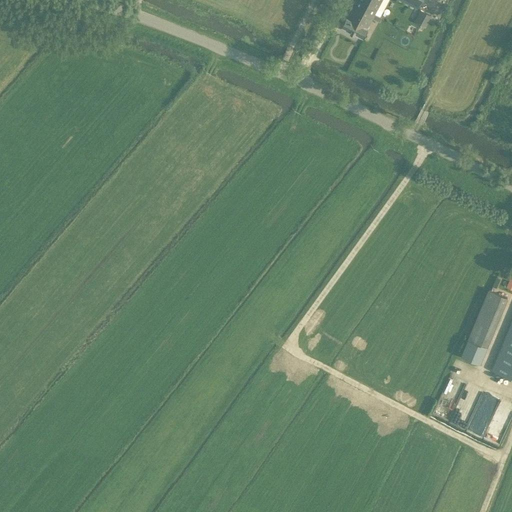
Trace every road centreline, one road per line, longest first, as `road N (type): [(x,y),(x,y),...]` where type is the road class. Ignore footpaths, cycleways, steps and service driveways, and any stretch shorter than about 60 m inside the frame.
road 1 (unclassified): [(511,187),(132,10),(78,0)]
road 2 (track): [(321,363),(501,460)]
